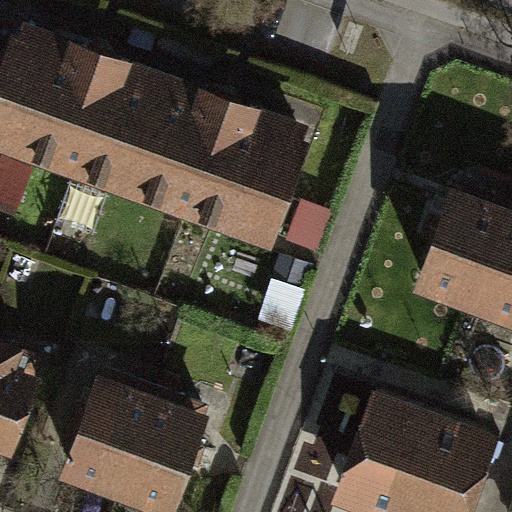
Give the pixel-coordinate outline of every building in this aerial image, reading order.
[(22,27),(0,88),(0,154),(277,255),(320,135),(232,105),(22,27)] [(416,285),(472,307),(508,212),(453,191),(416,285)] [(472,307),(511,321),(511,213),(508,212),(472,307)] [(0,449),(9,453),(45,361),(0,343),(0,449)] [(62,470),(119,491),(157,391),(99,370),(62,470)] [(119,491),(175,511),(177,511),(214,413),(157,391),(119,491)] [(374,392),(336,502),(363,511),(471,511),(498,435),(374,392)]
